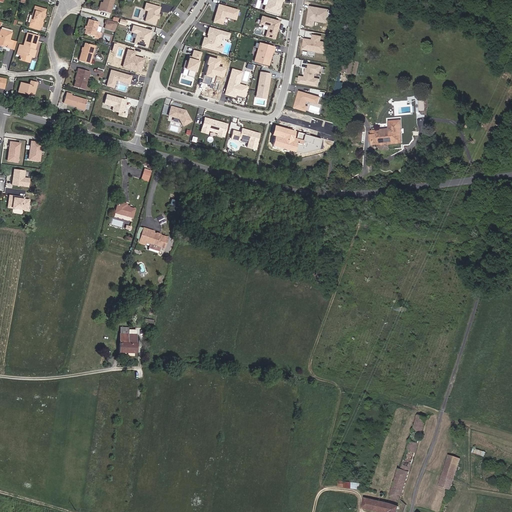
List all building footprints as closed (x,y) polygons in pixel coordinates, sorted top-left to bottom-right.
[(110,13),(113,0),(103,0),(102,3),(100,11),(110,13)] [(284,0),(267,0),(266,5),(264,11),(280,15),(282,8),(280,8),(282,2),(283,3),(284,0)] [(163,7),(148,2),(146,10),(149,11),(147,21),(158,24),(160,19),(161,19),(162,15),(161,14),(163,7)] [(239,10),(218,4),(213,22),(223,25),(225,18),(236,21),(239,10)] [(330,9),(310,5),(306,26),(314,27),(315,21),(328,24),(330,9)] [(40,26),(45,10),(35,7),(30,23),(40,26)] [(280,22),(261,16),(259,24),(267,27),(264,37),(274,40),(280,22)] [(98,39),(99,32),(101,27),(97,26),(98,22),(89,19),(86,27),(86,29),(84,34),(94,37),(94,38),(98,39)] [(155,31),(135,25),(133,32),(139,34),(136,44),(150,48),(155,31)] [(205,38),(202,37),(199,48),(219,53),(221,46),(218,46),(220,39),(227,40),(228,33),(207,28),(205,35),(206,36),(205,38)] [(9,40),(11,33),(0,30),(0,46),(2,46),(2,45),(7,46),(7,48),(11,49),(13,41),(9,40)] [(34,50),(38,37),(27,33),(23,46),(20,45),(17,53),(21,54),(29,56),(31,50),(34,50)] [(303,38),(301,51),(324,54),(325,41),(321,40),(321,36),(312,34),(311,39),(303,38)] [(89,64),(95,46),(85,43),(83,48),(83,50),(82,50),(79,61),(89,64)] [(273,48),(258,43),(252,62),(268,66),(273,48)] [(138,52),(129,49),(124,67),(143,73),(148,59),(137,56),(138,52)] [(202,52),(192,49),(191,56),(189,55),(188,58),(187,58),(184,70),(189,71),(187,76),(193,77),(197,61),(199,61),(202,52)] [(31,63),(33,57),(29,56),(21,54),(19,59),(31,63)] [(221,60),(210,56),(207,64),(209,65),(206,76),(212,78),(211,82),(214,83),(216,75),(224,78),(227,68),(220,66),(221,60)] [(309,63),(308,67),(307,67),(305,77),(300,76),(299,83),(319,87),(321,79),(315,78),(316,74),(321,74),(322,65),(309,63)] [(84,90),(90,72),(79,69),(74,87),(84,90)] [(101,78),(103,72),(94,69),(93,71),(95,72),(99,73),(98,77),(101,78)] [(241,72),(230,69),(222,95),(233,99),(234,96),(243,98),(246,87),(238,84),(241,72)] [(135,76),(113,70),(108,86),(116,88),(118,81),(132,85),(135,76)] [(272,74),(260,72),(256,96),(267,98),(272,74)] [(33,95),(37,83),(30,81),(29,85),(20,83),(18,92),(26,94),(26,93),(33,95)] [(322,97),(299,91),(294,108),(307,112),(309,107),(307,106),(308,101),(320,104),(322,97)] [(84,109),(86,100),(71,96),(71,94),(67,93),(66,96),(65,96),(63,103),(84,109)] [(130,100),(109,94),(106,104),(115,107),(114,111),(121,113),(120,116),(127,118),(128,114),(126,113),(130,100)] [(185,109),(171,105),(168,115),(179,119),(178,124),(183,125),(192,121),(185,109)] [(377,112),(369,110),(367,117),(375,118),(377,112)] [(201,124),(196,123),(194,130),(207,134),(207,133),(223,138),(228,123),(204,115),(201,124)] [(389,129),(371,131),(373,145),(383,144),(383,145),(403,143),(402,132),(403,132),(403,129),(402,129),(401,120),(389,121),(389,129)] [(240,131),(233,129),(230,138),(239,140),(240,138),(247,140),(245,147),(255,150),(260,133),(242,127),(240,131)] [(17,162),(19,143),(10,142),(7,161),(17,162)] [(38,161),(41,143),(31,142),(29,160),(38,161)] [(24,171),(13,169),(13,174),(13,175),(13,177),(12,177),(11,184),(28,187),(29,179),(23,178),(24,171)] [(147,181),(150,172),(144,170),(141,179),(147,181)] [(20,197),(9,196),(8,207),(27,210),(29,200),(20,199),(20,197)] [(132,218),(135,209),(126,206),(127,204),(118,201),(115,213),(132,218)] [(164,249),(167,237),(159,235),(158,236),(157,235),(156,234),(154,233),(154,231),(143,228),(138,243),(146,245),(146,243),(150,244),(148,250),(157,253),(159,247),(164,249)] [(152,328),(153,320),(145,319),(145,322),(144,322),(143,326),(152,328)] [(128,334),(128,330),(128,328),(120,327),(119,352),(127,352),(128,334)] [(135,352),(135,334),(128,334),(127,352),(135,352)] [(401,500),(426,418),(418,415),(401,469),(399,468),(390,496),(401,500)] [(474,447),(473,452),(485,456),(486,451),(474,447)] [(450,491),(461,459),(449,456),(439,487),(450,491)] [(396,511),(399,506),(390,503),(365,498),(363,507),(381,511),(396,511)]
